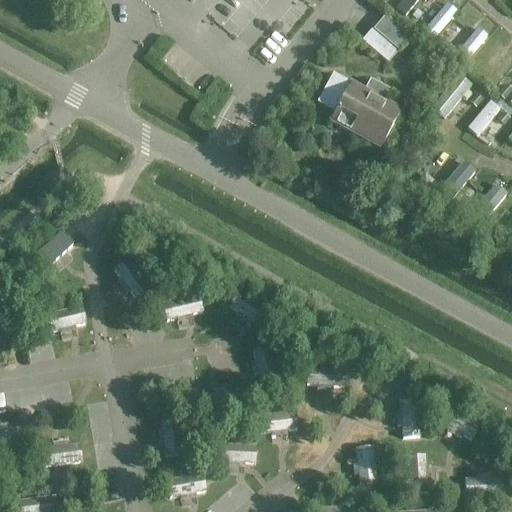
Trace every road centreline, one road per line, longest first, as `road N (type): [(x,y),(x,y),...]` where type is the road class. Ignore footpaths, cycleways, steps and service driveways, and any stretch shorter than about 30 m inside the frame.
road 1 (unclassified): [(511,338),(211,174)]
road 2 (unclassified): [(211,174),(0,53)]
